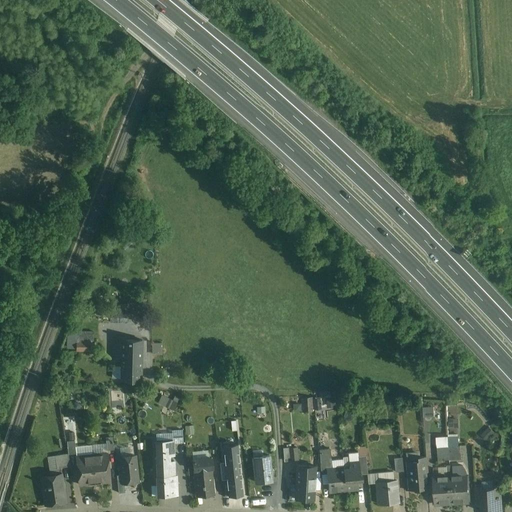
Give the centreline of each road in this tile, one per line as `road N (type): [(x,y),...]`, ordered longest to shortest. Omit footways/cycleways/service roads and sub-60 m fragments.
road 1 (motorway): [(118,0),(340,193),(511,367)]
road 2 (motorway): [(511,330),(354,171),(159,0)]
road 3 (track): [(0,283),(47,225),(72,216),(116,92),(149,47),(167,0)]
